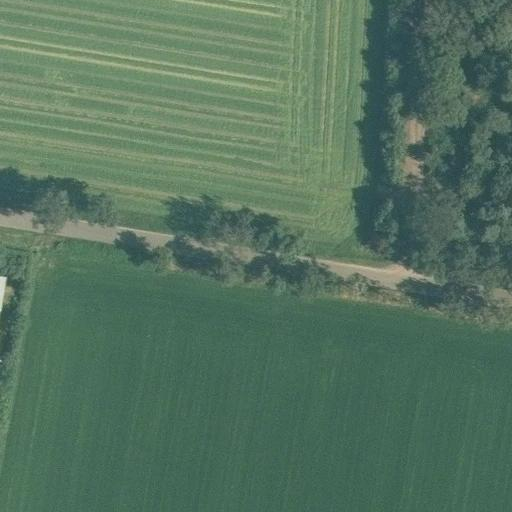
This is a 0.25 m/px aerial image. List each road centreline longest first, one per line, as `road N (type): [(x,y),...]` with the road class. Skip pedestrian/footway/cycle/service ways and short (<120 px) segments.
road 1 (unclassified): [(511,300),(0,216)]
road 2 (track): [(405,282),(423,8)]
